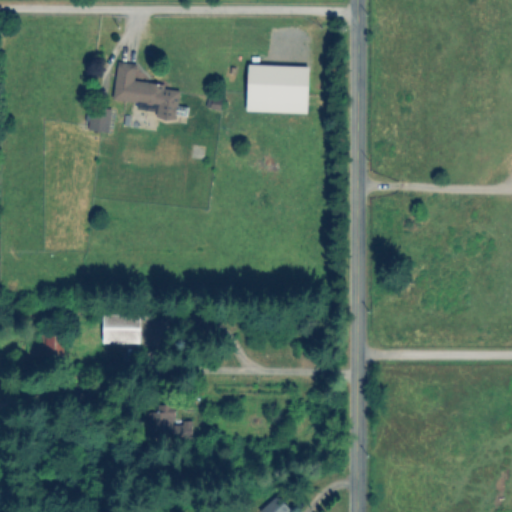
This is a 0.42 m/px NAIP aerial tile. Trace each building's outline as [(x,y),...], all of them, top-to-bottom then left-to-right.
[(156,103),(154,117),(174,119),(175,113),(182,113),(183,106),(176,105),(178,89),(163,88),(164,83),(133,80),(135,63),(115,61),(112,99),(156,103)] [(306,112),(307,65),(246,64),(245,110),(306,112)] [(101,312),(101,341),(137,342),(138,313),(101,312)] [(190,436),(192,417),(181,416),(181,413),(157,411),(155,434),(190,436)] [(287,511),(290,510),(276,494),(257,510),(259,511),(287,511)]
